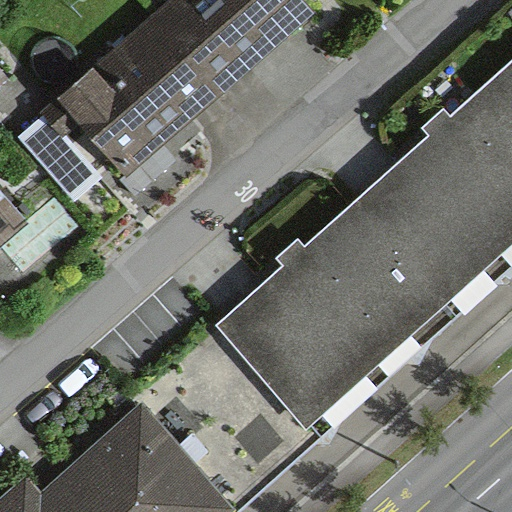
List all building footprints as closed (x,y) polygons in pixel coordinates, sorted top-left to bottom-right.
[(181,0),(152,25),(216,99),(314,17),(299,0),(181,0)] [(130,171),(216,99),(152,25),(53,107),(75,133),(89,122),(130,171)] [(511,79),(358,215),(421,287),(511,207),(511,79)] [(0,241),(33,214),(0,174),(0,241)] [(511,207),(421,287),(204,478),(233,511),(243,511),(511,276),(511,207)] [(204,478),(421,287),(358,215),(140,406),(204,478)] [(26,487),(0,509),(0,511),(233,511),(204,478),(140,406),(36,498),(26,487)]
